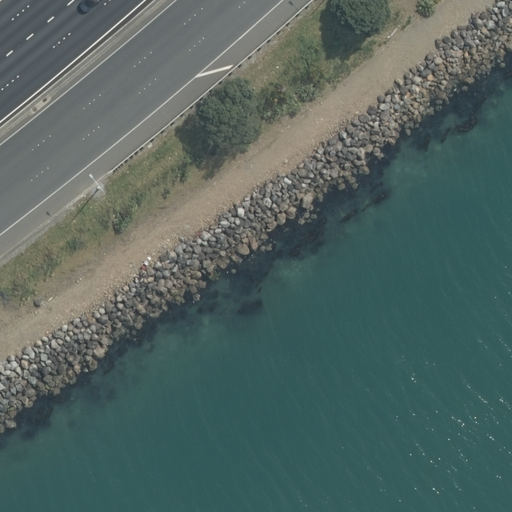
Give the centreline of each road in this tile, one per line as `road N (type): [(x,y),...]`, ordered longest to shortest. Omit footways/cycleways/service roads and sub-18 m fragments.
road 1 (motorway): [(211,0),(0,171)]
road 2 (motorway): [(0,91),(109,0)]
